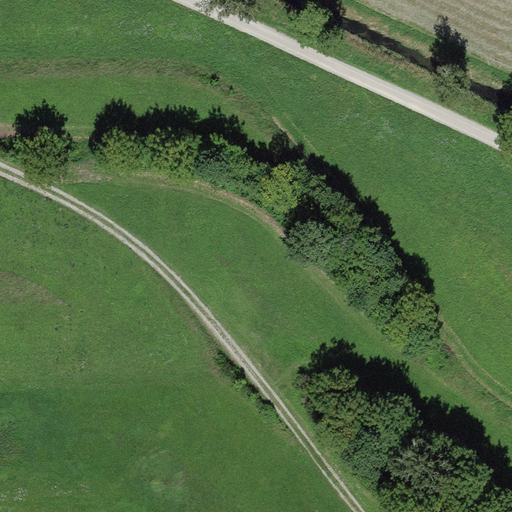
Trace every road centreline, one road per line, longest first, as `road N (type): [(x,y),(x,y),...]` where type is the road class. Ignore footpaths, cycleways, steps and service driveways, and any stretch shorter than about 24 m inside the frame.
road 1 (track): [(0,171),(87,212),(195,301),(365,511)]
road 2 (track): [(177,0),(511,151)]
